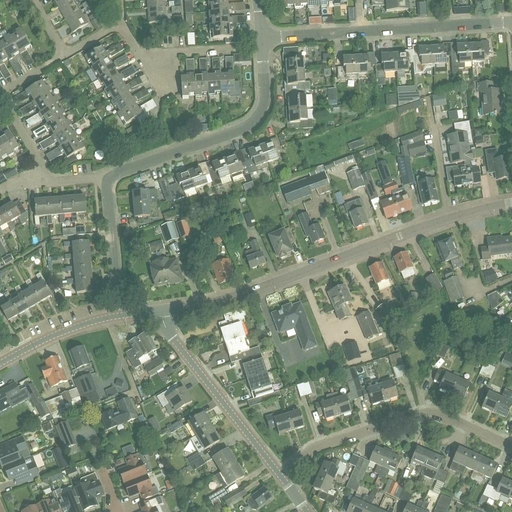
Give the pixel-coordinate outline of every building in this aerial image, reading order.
[(71,0),(58,8),(66,20),(81,12),(73,0),(71,0)] [(147,0),(148,9),(165,8),(164,0),(147,0)] [(235,11),(235,4),(228,4),(227,0),(207,0),(208,13),(229,12),(229,11),(235,11)] [(280,0),(281,9),(295,9),(294,0),(280,0)] [(294,0),(295,9),(308,8),(307,0),(294,0)] [(380,0),(381,6),(386,6),(388,6),(389,12),(409,10),(408,0),(380,0)] [(418,17),(427,16),(426,3),(416,4),(418,17)] [(149,23),(166,22),(165,8),(148,9),(149,23)] [(73,33),(88,24),(81,12),(66,20),(73,33)] [(236,24),(236,17),(229,18),(229,12),(208,13),(209,26),(229,25),(236,24)] [(174,29),(181,28),(181,17),(173,17),(174,29)] [(322,18),(312,19),(312,27),(323,26),(322,18)] [(225,38),(225,44),(238,43),(237,37),(237,30),(230,30),(229,25),(209,26),(210,39),(225,38)] [(21,29),(9,36),(19,54),(23,59),(29,55),(27,52),(32,49),(21,29)] [(0,32),(0,46),(8,60),(11,66),(14,71),(20,67),(17,62),(14,57),(19,54),(9,36),(6,30),(0,32)] [(469,42),(469,45),(470,55),(472,55),(472,63),(485,62),(484,54),(489,54),(489,41),(481,42),(481,44),(473,45),(473,42),(469,42)] [(435,45),(431,45),(431,47),(432,58),(434,58),(434,66),(434,67),(434,74),(442,73),(447,73),(446,65),(446,57),(451,57),(450,44),(443,44),(444,46),(435,47),(435,45)] [(103,54),(100,49),(98,45),(83,54),(91,69),(111,57),(122,51),(118,45),(103,54)] [(434,67),(434,66),(434,58),(432,58),(431,47),(431,45),(431,47),(423,48),(423,45),(419,46),(419,58),(413,59),(413,64),(414,74),(424,73),(424,71),(426,68),(434,67)] [(451,57),(452,69),(452,75),(459,74),(458,69),(465,68),(464,64),(472,63),(472,55),(470,55),(469,45),(456,46),(457,56),(451,57)] [(0,73),(2,76),(8,72),(6,69),(3,63),(8,60),(0,46),(0,73)] [(284,74),(286,74),(296,73),(296,71),(304,70),(303,58),(299,58),(298,48),(283,48),(284,54),(282,54),(283,62),(285,61),(286,70),(283,70),(284,74)] [(397,52),(393,52),(393,55),(394,65),(396,65),(396,73),(408,72),(408,64),(413,64),(412,51),(405,51),(405,54),(397,54),(397,52)] [(384,73),(396,73),(396,65),(394,65),(393,55),(385,55),(384,52),(380,53),(381,65),(375,66),(376,78),(384,78),(384,73)] [(355,55),(355,57),(356,67),(358,67),(358,75),(371,74),(370,67),(375,66),(374,53),(367,54),(367,56),(359,57),(359,54),(355,55)] [(347,76),(358,75),(358,67),(356,67),(355,57),(347,58),(347,55),(343,55),(344,68),(337,68),(338,81),(347,80),(347,76)] [(91,69),(98,80),(115,70),(116,70),(121,67),(117,60),(114,62),(111,57),(91,69)] [(207,76),(207,69),(209,96),(221,95),(220,68),(213,69),(213,75),(207,76)] [(220,75),(220,68),(221,95),(235,94),(233,68),(225,68),(226,75),(220,75)] [(194,77),(194,70),(195,97),(209,96),(207,69),(199,70),(200,76),(194,77)] [(128,78),(124,72),(119,75),(116,70),(115,70),(98,80),(105,92),(122,82),(122,81),(128,78)] [(187,75),(181,75),(180,75),(182,98),(195,97),(194,70),(186,71),(187,75)] [(297,85),(297,91),(310,90),(309,82),(305,82),(304,70),(296,71),(296,73),(286,74),(287,82),(284,82),(284,86),(297,85)] [(14,77),(7,80),(10,86),(17,83),(14,77)] [(22,94),(25,101),(31,97),(34,102),(34,103),(51,92),(45,81),(22,94)] [(134,89),(131,83),(125,86),(122,82),(105,92),(111,103),(129,93),(134,89)] [(501,100),(500,90),(493,91),(492,83),(477,84),(478,93),(481,92),(483,116),(501,114),(499,101),(501,100)] [(286,108),(286,111),(298,111),(298,108),(306,108),(312,108),(311,96),(306,96),(305,91),(310,90),(297,91),(285,92),(285,100),(288,99),(288,108),(286,108)] [(28,106),(32,112),(38,109),(41,114),(58,104),(51,92),(34,103),(34,102),(28,106)] [(111,103),(118,114),(135,104),(141,101),(138,94),(132,98),(129,93),(111,103)] [(397,105),(396,94),(385,95),(386,106),(397,105)] [(432,96),(434,108),(447,106),(445,94),(432,96)] [(41,114),(35,117),(38,124),(44,120),(47,125),(65,115),(58,104),(41,114)] [(150,111),(146,104),(138,109),(135,104),(118,114),(124,126),(137,118),(140,124),(151,117),(148,112),(150,111)] [(299,129),(308,128),(312,128),(312,120),(307,120),(306,108),(298,108),(298,111),(286,111),(287,124),(299,123),(299,129)] [(31,123),(29,115),(36,114),(36,112),(22,114),(24,125),(31,123)] [(41,129),(45,135),(51,131),(54,136),(48,140),(71,126),(65,115),(47,125),(41,129)] [(457,135),(446,136),(450,164),(464,162),(470,161),(472,160),(471,150),(468,151),(467,145),(472,144),(471,139),(469,122),(455,124),(457,135)] [(137,124),(128,129),(131,134),(140,129),(137,124)] [(48,140),(51,146),(57,143),(60,148),(78,138),(71,126),(48,140)] [(0,139),(0,143),(8,158),(20,151),(6,128),(0,131),(3,137),(0,139)] [(399,139),(402,147),(406,145),(407,147),(423,142),(421,131),(399,139)] [(54,151),(58,157),(61,155),(64,160),(63,161),(66,166),(76,160),(73,156),(84,149),(78,138),(60,148),(54,151)] [(279,159),(278,154),(282,153),(277,138),(270,140),(271,143),(263,145),(262,143),(259,144),(259,146),(259,147),(263,156),(265,155),(267,163),(268,163),(279,159)] [(363,140),(355,142),(357,148),(365,145),(363,140)] [(0,162),(8,158),(0,143),(0,162)] [(418,154),(417,150),(424,149),(423,143),(407,147),(410,156),(418,154)] [(101,150),(106,157),(112,153),(108,145),(101,150)] [(414,181),(412,173),(409,159),(409,157),(408,154),(407,146),(400,147),(402,155),(397,156),(397,160),(402,183),(414,181)] [(251,147),(241,151),(245,163),(249,174),(258,171),(269,167),(268,163),(267,163),(265,155),(263,156),(259,147),(251,149),(251,147)] [(373,148),(365,151),(368,157),(375,154),(373,148)] [(494,167),(496,180),(510,178),(507,158),(498,159),(496,149),(484,151),(487,168),(494,167)] [(243,177),(241,172),(243,172),(241,164),(245,163),(241,151),(234,153),(235,155),(227,158),(226,156),(223,157),(223,159),(227,169),(229,168),(231,176),(232,176),(233,181),(243,177)] [(335,166),(335,167),(347,162),(346,158),(333,162),(335,166)] [(215,173),(209,175),(210,175),(214,187),(221,184),(220,180),(231,176),(229,168),(227,169),(223,159),(216,162),(215,160),(211,161),(215,173)] [(471,169),(470,161),(464,162),(464,166),(465,170),(467,185),(480,183),(477,168),(471,169)] [(205,177),(210,175),(209,175),(205,163),(198,165),(199,168),(191,171),(190,168),(187,169),(188,172),(191,181),(193,181),(196,188),(207,184),(205,177)] [(336,183),(339,182),(337,179),(335,180),(331,168),(333,167),(331,163),(329,164),(323,166),(330,186),(336,183)] [(312,195),(311,192),(330,185),(325,172),(323,165),(314,169),(307,171),(309,178),(282,188),(288,204),(312,195)] [(386,196),(391,194),(391,193),(388,185),(392,183),(386,165),(378,168),(385,186),(382,187),(386,196)] [(452,169),(446,170),(448,183),(453,182),(454,187),(467,185),(465,170),(464,166),(458,167),(458,171),(453,171),(452,169)] [(365,186),(361,176),(359,169),(347,174),(353,191),(365,186)] [(270,170),(254,173),(256,182),(272,178),(270,170)] [(174,189),(169,191),(173,201),(178,199),(186,197),(184,192),(196,188),(193,181),(191,181),(188,172),(180,175),(179,172),(175,174),(179,186),(173,188),(174,189)] [(369,173),(361,176),(365,186),(371,201),(378,198),(369,173)] [(427,175),(417,178),(418,182),(422,205),(438,202),(433,179),(428,180),(427,175)] [(163,194),(169,191),(165,178),(158,180),(163,194)] [(412,209),(406,194),(404,188),(398,190),(398,191),(395,183),(392,184),(392,183),(388,185),(391,193),(391,194),(393,199),(399,214),(412,209)] [(132,192),(133,205),(149,204),(148,196),(156,196),(156,191),(132,192)] [(334,195),(338,206),(345,203),(341,192),(334,195)] [(72,223),(77,223),(76,214),(86,213),(84,197),(72,198),(73,214),(71,215),(72,223)] [(72,198),(59,199),(61,215),(59,215),(60,224),(64,224),(64,215),(71,215),(73,214),(72,198)] [(59,199),(47,200),(49,216),(47,216),(48,225),(52,225),(51,216),(59,215),(61,215),(59,199)] [(399,214),(393,199),(380,204),(386,219),(399,214)] [(49,216),(47,200),(35,201),(36,217),(34,218),(35,226),(40,226),(39,217),(47,216),(49,216)] [(361,200),(355,202),(355,201),(344,205),(348,216),(350,215),(355,229),(368,224),(362,210),(364,209),(361,200)] [(9,223),(11,222),(18,218),(22,225),(26,223),(26,222),(28,220),(28,216),(26,212),(25,210),(27,209),(24,204),(22,206),(19,201),(13,204),(13,203),(1,210),(9,223)] [(134,218),(150,217),(150,219),(159,218),(157,203),(149,204),(133,205),(134,218)] [(15,229),(11,222),(9,223),(1,210),(0,210),(0,228),(4,235),(0,228),(7,224),(11,231),(15,229)] [(178,216),(176,210),(163,214),(165,221),(171,219),(178,216)] [(307,213),(298,217),(301,225),(301,224),(307,238),(309,237),(312,244),(325,240),(319,226),(317,221),(312,223),(307,213)] [(257,227),(252,214),(245,217),(246,218),(241,220),(245,231),(250,229),(257,227)] [(176,223),(180,235),(186,233),(183,221),(176,223)] [(178,239),(172,223),(163,225),(161,226),(167,244),(169,243),(178,239)] [(280,259),(286,257),(285,255),(292,252),(290,245),(296,243),(290,228),(284,231),(269,237),(277,258),(279,257),(280,259)] [(511,253),(511,249),(510,238),(498,240),(497,238),(487,239),(488,248),(481,249),(482,261),(490,260),(489,256),(511,253)] [(462,267),(452,240),(437,246),(444,264),(450,261),(454,270),(462,267)] [(150,252),(164,248),(162,241),(148,245),(150,252)] [(245,252),(247,259),(250,269),(265,264),(262,253),(261,254),(257,241),(250,243),(253,250),(245,252)] [(73,257),(89,256),(88,243),(73,244),(73,242),(63,243),(64,248),(72,247),(73,255),(73,257)] [(414,275),(412,268),(413,268),(407,253),(394,258),(400,273),(401,272),(403,279),(414,275)] [(2,260),(4,264),(5,265),(13,260),(10,255),(2,260)] [(90,268),(89,256),(73,257),(73,255),(64,256),(65,260),(73,259),(74,267),(74,269),(90,268)] [(211,264),(213,269),(217,283),(233,278),(229,264),(230,263),(228,259),(211,264)] [(172,284),(181,281),(179,272),(178,272),(176,261),(167,263),(167,260),(153,263),(154,266),(150,267),(155,286),(171,282),(172,284)] [(389,282),(382,263),(368,267),(375,284),(385,280),(386,282),(389,282)] [(91,280),(90,268),(74,269),(74,267),(65,268),(66,272),(75,272),(75,280),(75,281),(91,280)] [(454,277),(452,270),(443,273),(446,280),(454,277)] [(497,281),(493,270),(483,273),(487,284),(497,281)] [(32,289),(40,303),(51,296),(44,283),(45,282),(40,274),(36,276),(40,284),(34,288),(32,289)] [(442,288),(438,281),(434,274),(425,279),(433,293),(442,288)] [(30,309),(40,303),(32,289),(34,288),(29,280),(25,283),(30,290),(23,294),(21,295),(30,309)] [(76,294),(93,293),(91,280),(75,281),(75,280),(66,280),(67,285),(76,284),(76,294)] [(464,298),(459,283),(445,288),(451,303),(464,298)] [(19,315),(30,309),(21,295),(23,294),(18,286),(14,289),(19,296),(12,300),(11,301),(19,315)] [(328,293),(337,315),(340,321),(351,317),(346,304),(350,302),(344,287),(328,293)] [(416,302),(418,294),(411,292),(410,301),(416,302)] [(496,292),(487,296),(490,304),(494,309),(504,302),(496,292)] [(0,306),(0,307),(8,321),(19,315),(11,301),(12,300),(8,293),(4,295),(8,302),(0,306)] [(284,310),(273,315),(280,333),(296,326),(297,328),(308,324),(300,304),(291,308),(290,306),(283,309),(284,310)] [(386,324),(395,317),(384,304),(376,310),(386,324)] [(224,316),(226,322),(219,324),(225,344),(245,338),(241,324),(245,322),(243,317),(245,316),(243,309),(224,316)] [(369,311),(356,317),(366,340),(381,333),(377,325),(375,325),(369,311)] [(255,325),(257,333),(266,330),(263,323),(255,325)] [(261,340),(268,338),(266,331),(259,334),(261,340)] [(311,331),(299,336),(305,350),(316,345),(311,331)] [(147,355),(150,360),(153,366),(160,362),(157,356),(155,357),(153,352),(156,350),(146,333),(137,338),(147,355)] [(132,364),(133,366),(139,362),(138,360),(139,360),(147,355),(137,338),(129,343),(132,350),(125,354),(132,364)] [(225,344),(231,364),(240,361),(240,360),(251,357),(245,338),(225,344)] [(343,346),(348,363),(362,359),(356,342),(343,346)] [(449,347),(443,345),(438,356),(444,359),(449,347)] [(90,365),(84,347),(70,353),(76,370),(90,365)] [(400,353),(389,356),(392,368),(396,380),(407,376),(403,365),(400,353)] [(241,361),(247,380),(267,373),(261,354),(251,357),(240,360),(240,361),(231,364),(241,361)] [(493,359),(489,366),(490,366),(485,377),(490,379),(495,368),(498,361),(500,362),(503,356),(498,355),(493,359)] [(68,382),(58,357),(45,362),(47,367),(41,370),(45,379),(47,378),(51,389),(68,382)] [(153,366),(150,360),(143,364),(150,376),(164,368),(160,362),(153,366)] [(479,374),(485,377),(490,366),(489,366),(484,364),(479,374)] [(355,367),(349,369),(352,381),(358,379),(355,367)] [(141,368),(134,371),(140,383),(147,380),(141,368)] [(349,369),(343,371),(350,393),(355,391),(352,381),(349,369)] [(439,389),(451,395),(458,379),(439,370),(434,381),(441,384),(439,389)] [(273,393),(271,386),(267,373),(247,380),(253,399),(260,397),(260,398),(273,393)] [(91,374),(88,375),(74,381),(80,397),(81,397),(86,408),(100,402),(96,392),(97,391),(91,374)] [(470,384),(458,379),(451,395),(463,400),(470,384)] [(117,380),(115,386),(122,388),(124,382),(117,380)] [(378,380),(378,381),(379,386),(384,402),(385,403),(390,402),(390,400),(398,398),(392,382),(380,385),(378,380)] [(362,391),(361,391),(363,397),(364,397),(365,402),(370,400),(372,406),(380,403),(380,405),(385,403),(384,402),(379,386),(378,381),(372,383),(371,381),(366,382),(365,383),(366,387),(361,388),(362,391)] [(308,382),(302,384),(306,396),(312,394),(308,382)] [(21,394),(15,384),(0,392),(0,391),(0,413),(11,407),(8,401),(21,394)] [(35,407),(43,402),(33,384),(24,388),(35,407)] [(297,386),(300,397),(306,396),(302,384),(297,386)] [(184,388),(177,392),(174,387),(168,391),(157,397),(163,408),(170,404),(175,412),(192,402),(184,388)] [(332,388),(330,389),(331,395),(333,400),(338,417),(351,413),(348,402),(346,396),(339,398),(337,393),(334,394),(332,388)] [(76,389),(60,395),(61,397),(45,403),(51,414),(54,420),(84,408),(76,389)] [(506,420),(509,414),(509,413),(511,414),(511,393),(505,390),(501,398),(494,414),(506,420)] [(281,397),(279,392),(273,393),(260,398),(262,404),(281,397)] [(481,408),(494,414),(501,398),(489,392),(481,408)] [(320,403),(315,405),(318,417),(323,415),(325,421),(338,417),(333,400),(331,395),(326,396),(328,402),(320,404),(320,403)] [(137,419),(129,399),(118,404),(120,410),(113,413),(112,411),(101,416),(107,431),(118,426),(118,425),(125,423),(137,419)] [(43,402),(35,407),(42,418),(51,414),(45,403),(44,402),(43,402)] [(299,411),(286,415),(291,431),(304,427),(299,411)] [(184,426),(192,439),(196,437),(211,428),(203,414),(188,423),(188,424),(184,426)] [(286,415),(275,419),(274,419),(273,415),(266,417),(270,429),(276,428),(279,435),(291,431),(286,415)] [(147,420),(153,435),(162,431),(154,417),(147,420)] [(180,421),(173,425),(167,429),(171,434),(183,427),(180,421)] [(68,422),(60,425),(56,426),(55,427),(64,450),(77,445),(68,422)] [(42,426),(45,433),(53,430),(50,423),(42,426)] [(190,440),(198,453),(199,453),(204,450),(219,442),(211,428),(196,437),(192,439),(190,440)] [(0,463),(2,468),(22,460),(20,461),(18,454),(27,450),(22,438),(0,446),(0,447),(2,453),(0,453),(0,463)] [(375,473),(379,474),(379,475),(388,454),(376,448),(370,462),(365,460),(356,479),(362,482),(367,469),(370,462),(378,466),(375,473)] [(417,472),(421,475),(430,454),(418,448),(412,462),(420,466),(417,472)] [(466,468),(472,454),(459,448),(450,469),(454,471),(463,475),(466,468)] [(213,459),(221,473),(236,464),(228,450),(213,459)] [(119,470),(124,484),(146,475),(141,462),(145,460),(142,453),(126,460),(128,466),(119,470)] [(202,458),(199,453),(198,453),(186,460),(190,466),(202,458)] [(384,481),(389,470),(396,473),(401,460),(388,454),(379,475),(379,474),(378,478),(384,481)] [(433,480),(434,479),(438,482),(439,481),(443,471),(446,464),(442,462),(443,460),(430,454),(421,475),(426,477),(433,480)] [(470,478),(475,480),(485,460),(472,454),(466,468),(474,471),(470,478)] [(39,477),(33,463),(31,457),(22,460),(2,468),(2,469),(4,468),(6,473),(5,475),(7,479),(9,480),(9,481),(15,479),(17,485),(39,477)] [(359,457),(356,465),(351,477),(356,479),(365,460),(359,457)] [(206,464),(202,458),(190,466),(193,472),(206,464)] [(57,463),(61,472),(71,467),(67,459),(57,463)] [(157,462),(160,469),(166,467),(163,459),(157,462)] [(325,463),(319,476),(333,482),(336,474),(343,476),(346,468),(340,465),(341,463),(334,460),(331,466),(325,463)] [(497,466),(485,460),(475,480),(480,482),(483,475),(491,479),(497,466)] [(222,485),(224,488),(225,488),(228,494),(233,491),(230,486),(244,478),(236,464),(221,473),(215,476),(220,486),(222,485)] [(449,473),(448,473),(443,471),(439,481),(444,484),(449,473)] [(72,486),(82,511),(83,511),(89,509),(91,509),(95,508),(95,506),(97,506),(94,498),(97,497),(104,495),(98,481),(98,482),(95,474),(81,479),(81,482),(82,486),(74,489),(72,486)] [(124,484),(130,498),(140,494),(143,500),(159,494),(156,487),(152,489),(146,475),(124,484)] [(314,489),(319,491),(318,495),(319,499),(319,500),(324,501),(327,500),(329,495),(335,497),(337,493),(329,490),(333,482),(319,476),(314,489)] [(346,488),(351,490),(356,479),(351,477),(346,488)] [(357,493),(362,482),(356,479),(351,490),(357,493)] [(498,490),(493,488),(488,498),(498,502),(501,495),(509,498),(511,491),(511,483),(502,479),(498,490)] [(171,480),(165,483),(168,490),(175,488),(171,480)] [(398,486),(392,483),(393,482),(389,480),(383,491),(388,494),(393,496),(398,486)] [(483,495),(488,498),(493,488),(487,485),(483,495)] [(66,506),(68,511),(82,511),(72,486),(61,491),(60,490),(53,493),(56,499),(60,511),(61,511),(60,509),(66,506)] [(403,488),(398,486),(393,496),(399,499),(403,488)] [(232,504),(236,501),(247,495),(242,487),(223,498),(230,511),(234,508),(232,504)] [(219,499),(228,494),(225,488),(224,488),(208,498),(212,503),(219,499)] [(408,490),(404,488),(403,488),(399,499),(404,501),(408,490)] [(259,509),(272,499),(264,489),(251,498),(247,501),(247,504),(252,510),(256,511),(259,509)] [(414,493),(408,490),(404,501),(409,503),(414,493)] [(372,492),(369,498),(362,511),(377,511),(378,511),(370,508),(374,500),(373,500),(376,494),(372,492)] [(13,500),(10,494),(4,497),(7,503),(13,500)] [(433,511),(439,511),(446,497),(441,495),(433,511)] [(478,505),(483,507),(487,498),(482,495),(478,505)] [(347,511),(362,511),(369,498),(364,496),(361,503),(353,500),(347,511)] [(147,510),(143,511),(156,511),(155,508),(164,505),(160,497),(144,503),(147,510)] [(446,511),(452,500),(446,497),(439,511),(446,511)] [(49,501),(37,506),(39,511),(60,511),(56,499),(49,502),(49,501)] [(218,510),(225,506),(221,499),(214,503),(218,510)] [(404,511),(419,511),(423,503),(419,501),(416,508),(407,505),(404,511)] [(424,511),(429,503),(424,501),(423,503),(419,511),(424,511)]
